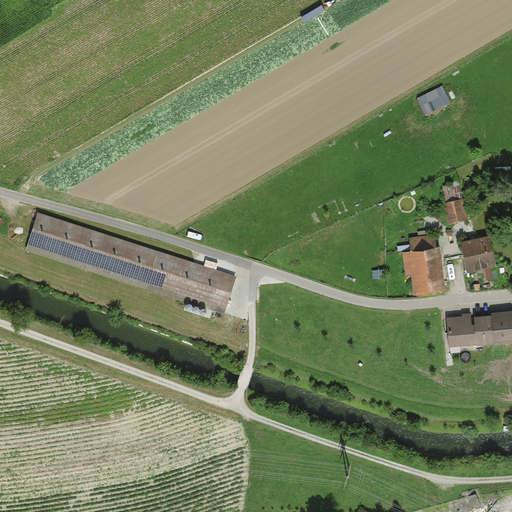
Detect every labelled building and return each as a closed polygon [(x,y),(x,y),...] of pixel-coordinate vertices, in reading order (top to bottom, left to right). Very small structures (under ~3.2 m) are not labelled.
[(418,97),(426,114),(452,103),(444,86),(418,97)] [(460,200),(445,203),(450,223),(464,219),(460,200)] [(228,307),(237,277),(40,215),(31,245),(228,307)] [(493,266),(488,238),(460,243),(465,271),(493,266)] [(446,296),(439,247),(409,251),(416,300),(446,296)] [(451,349),(511,343),(511,315),(448,322),(451,349)]
